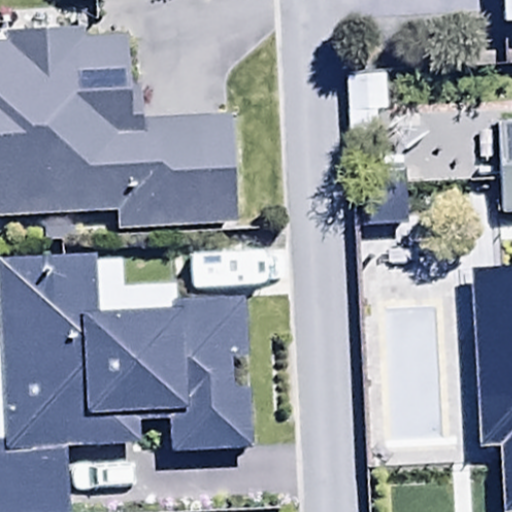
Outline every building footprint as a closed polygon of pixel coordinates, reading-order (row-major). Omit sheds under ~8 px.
[(511,0),(492,0),(495,31),(511,29),(511,0)] [(0,222),(110,218),(111,234),(224,230),(220,121),(132,124),(129,34),(0,38),(0,46),(0,50),(0,222)] [(511,125),(490,126),(491,215),(511,214),(511,125)] [(118,259),(0,264),(0,511),(60,511),(58,451),(159,447),(160,460),(257,456),(253,358),(243,359),(240,301),(167,304),(166,287),(120,289),(118,259)] [(511,511),(511,283),(485,285),(486,300),(462,302),(470,455),(491,454),(494,511),(511,511)]
